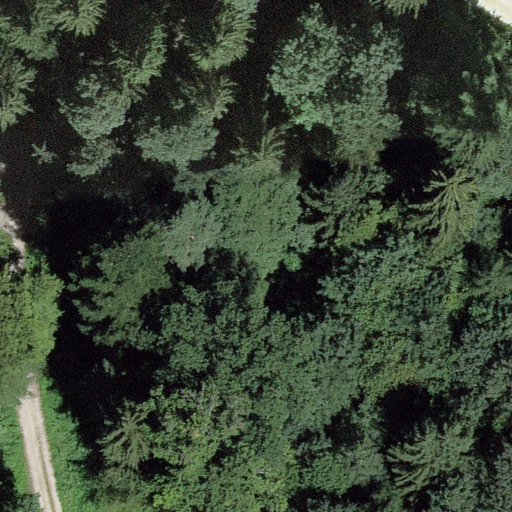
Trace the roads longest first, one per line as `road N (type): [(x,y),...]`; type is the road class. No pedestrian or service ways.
road 1 (track): [(0,219),(140,19),(183,0)]
road 2 (track): [(0,225),(42,511)]
